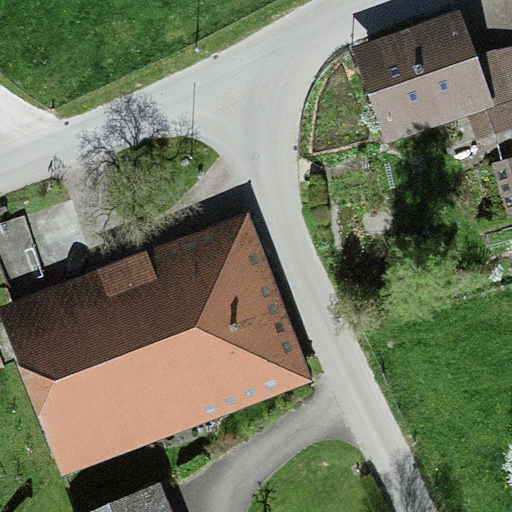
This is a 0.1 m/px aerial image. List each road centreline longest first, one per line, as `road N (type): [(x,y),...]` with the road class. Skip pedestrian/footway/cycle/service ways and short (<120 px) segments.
road 1 (residential): [(419,511),(223,82)]
road 2 (unclassified): [(0,169),(223,82)]
road 3 (residential): [(223,82),(378,0)]
